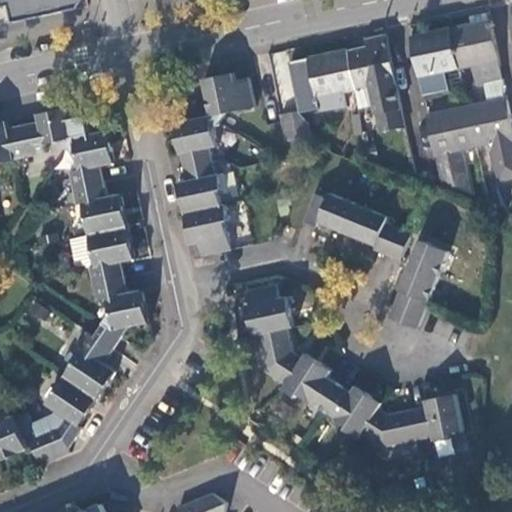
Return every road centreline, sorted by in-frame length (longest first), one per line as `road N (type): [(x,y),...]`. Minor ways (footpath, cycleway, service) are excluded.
road 1 (residential): [(173,283),(285,259),(366,295),(353,332),(363,352),(412,356)]
road 2 (tertiary): [(390,0),(127,55)]
road 3 (residential): [(78,484),(182,329),(173,283)]
road 4 (residential): [(173,283),(127,55)]
road 5 (residential): [(78,484),(137,503),(215,471),(280,511)]
road 6 (residential): [(428,171),(392,0)]
road 7 (tertiary): [(127,55),(0,82)]
